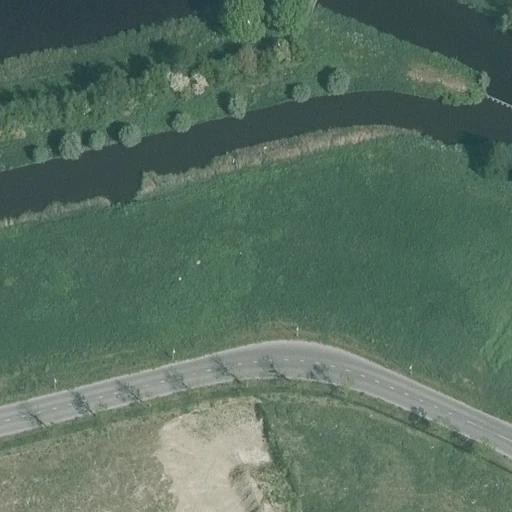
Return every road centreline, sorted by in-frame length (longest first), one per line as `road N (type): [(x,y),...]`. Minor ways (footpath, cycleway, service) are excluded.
road 1 (unclassified): [(0,421),(195,373),(297,362),(334,368),(511,443)]
road 2 (track): [(0,135),(294,61),(318,0)]
